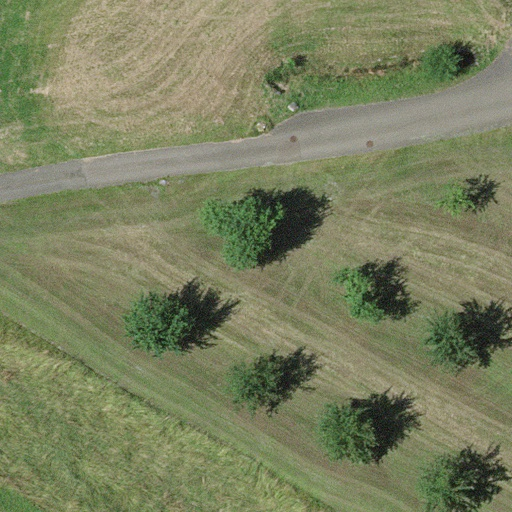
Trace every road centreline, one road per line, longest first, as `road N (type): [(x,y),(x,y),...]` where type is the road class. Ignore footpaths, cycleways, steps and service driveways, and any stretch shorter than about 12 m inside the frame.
road 1 (track): [(0,200),(322,136)]
road 2 (residential): [(322,136),(511,98)]
